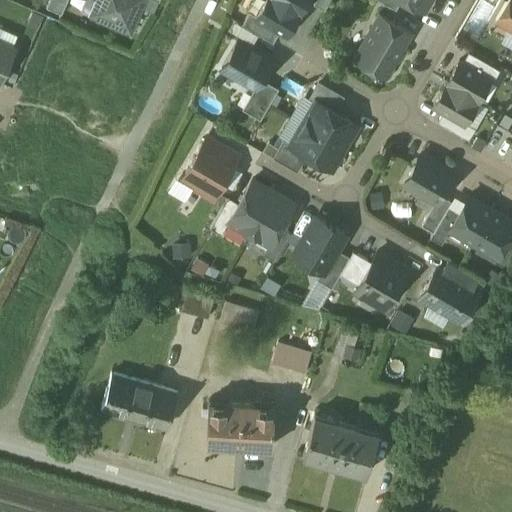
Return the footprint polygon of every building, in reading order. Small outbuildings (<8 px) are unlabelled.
[(48,0),(46,6),(61,12),(66,0),(48,0)] [(96,0),(91,13),(130,30),(142,0),(96,0)] [(300,11),(281,0),(264,0),(257,14),(256,16),(280,29),(287,33),(300,11)] [(281,0),(300,11),(306,0),(281,0)] [(329,0),(314,0),(313,2),(324,9),(329,0)] [(400,0),(380,0),(396,9),(400,0)] [(429,0),(408,0),(424,9),(429,0)] [(511,0),(506,0),(496,19),(511,28),(511,0)] [(257,14),(249,10),(242,23),(273,41),(280,29),(256,16),(257,14)] [(411,32),(379,13),(354,57),(385,75),(411,32)] [(273,58),(238,38),(221,67),(255,86),(255,87),(261,77),(273,58)] [(0,81),(15,46),(0,39),(0,81)] [(499,69),(468,51),(462,61),(490,78),(493,80),(499,69)] [(462,61),(459,59),(446,82),(477,100),(490,78),(462,61)] [(261,77),(255,87),(255,86),(242,108),(260,119),(278,87),(261,77)] [(342,96),(318,82),(310,97),(315,99),(316,99),(334,109),(342,96)] [(477,100),(446,82),(433,104),(443,110),(464,122),(477,100)] [(334,109),(316,99),(315,99),(302,123),(342,147),(356,122),(334,109)] [(464,122),(443,110),(441,115),(437,121),(442,124),(468,139),(475,128),(464,122)] [(342,147),(302,123),(290,142),(289,144),(306,153),(330,167),(342,147)] [(207,135),(201,144),(233,163),(239,153),(207,135)] [(306,153),(289,144),(290,142),(283,138),(273,157),(277,159),(297,171),(306,153)] [(233,163),(201,144),(185,172),(201,181),(197,188),(213,197),(217,191),(233,163)] [(453,172),(421,153),(404,182),(435,200),(436,201),(440,193),(453,172)] [(185,172),(181,179),(197,188),(201,181),(185,172)] [(273,190),(252,178),(238,202),(228,219),(229,220),(249,231),(273,190)] [(294,202),(273,190),(249,231),(269,243),(270,244),(280,226),(294,202)] [(440,193),(436,201),(435,200),(421,224),(433,231),(449,205),(451,200),(440,193)] [(492,209),(468,195),(459,211),(449,227),(450,228),(473,241),(492,209)] [(238,202),(228,196),(210,227),(221,233),(229,220),(228,219),(238,202)] [(433,231),(430,236),(441,243),(450,228),(449,227),(459,211),(449,205),(433,231)] [(511,220),(499,213),(492,209),(473,241),(497,255),(507,239),(511,230),(511,220)] [(345,231),(316,215),(294,253),(302,258),(305,267),(315,265),(322,269),(335,247),(345,231)] [(280,226),(270,244),(269,243),(263,253),(274,260),(290,232),(280,226)] [(511,254),(511,242),(507,239),(497,255),(494,260),(505,266),(511,254)] [(335,247),(322,269),(317,278),(331,287),(349,255),(335,247)] [(371,260),(353,250),(340,273),(357,283),(371,260)] [(407,268),(389,257),(377,250),(371,260),(357,283),(354,289),(384,306),(388,301),(407,268)] [(478,277),(447,259),(442,269),(468,284),(467,285),(471,288),(472,287),(478,277)] [(442,269),(436,266),(419,294),(462,319),(479,291),(472,287),(471,288),(467,285),(468,284),(442,269)] [(213,296),(184,287),(178,308),(207,317),(213,296)] [(245,306),(223,300),(218,320),(239,326),(245,306)] [(350,333),(340,329),(332,354),(342,357),(350,333)] [(278,338),(271,359),(305,369),(311,348),(278,338)] [(505,375),(483,368),(479,379),(501,386),(505,375)] [(178,386),(112,369),(103,403),(169,420),(178,386)] [(278,402),(212,399),(210,440),(277,444),(278,402)] [(383,431),(320,412),(308,452),(371,470),(383,431)]
